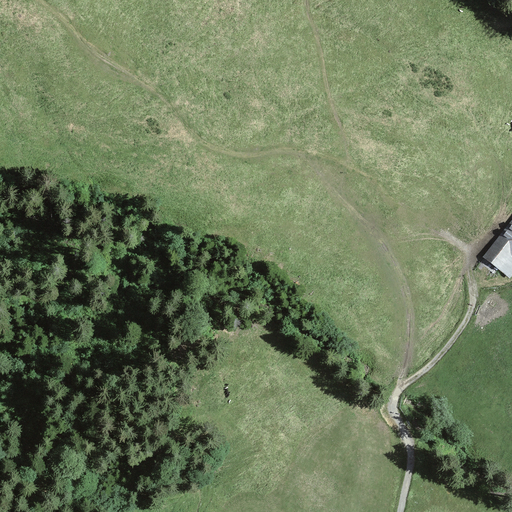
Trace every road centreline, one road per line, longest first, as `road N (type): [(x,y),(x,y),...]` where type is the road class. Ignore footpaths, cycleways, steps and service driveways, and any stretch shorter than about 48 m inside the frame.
road 1 (track): [(399,389),(433,363),(472,306),(470,255),(446,232)]
road 2 (track): [(470,255),(500,219),(506,195),(501,162),(472,119)]
road 3 (track): [(401,511),(410,466),(406,432),(392,409),(399,389)]
